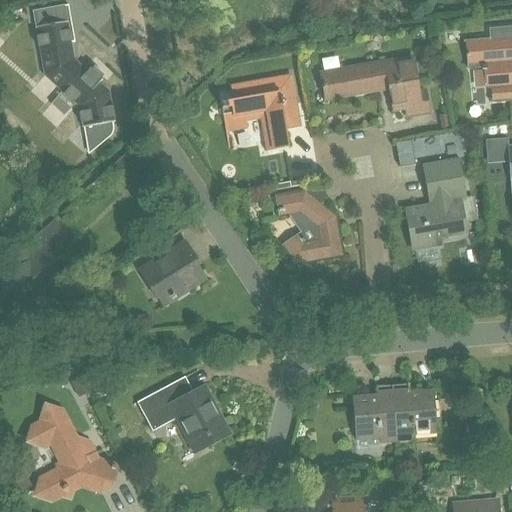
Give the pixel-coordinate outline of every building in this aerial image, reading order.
[(63,7),(32,13),(35,28),(43,77),(56,89),(61,94),(58,96),(71,108),(73,106),(78,110),(81,129),(82,129),(88,128),(89,136),(97,143),(108,132),(109,131),(110,129),(110,128),(110,127),(109,124),(113,124),(113,122),(112,123),(107,93),(100,87),(97,84),(100,81),(98,80),(89,72),(88,71),(85,74),(72,61),(69,44),(63,7)] [(468,67),(483,65),(485,87),(503,85),(505,100),(511,99),(511,26),(488,29),(489,41),(466,43),(468,67)] [(417,92),(411,57),(320,73),(325,100),(389,89),(393,112),(406,109),(407,118),(428,114),(424,90),(417,92)] [(241,99),(232,100),(221,102),(225,129),(246,125),(244,118),(263,115),(269,151),(289,147),(283,111),(294,109),(289,78),(239,87),(241,99)] [(153,165),(136,144),(109,167),(127,187),(153,165)] [(457,158),(423,164),(431,205),(406,210),(413,250),(438,246),(436,238),(463,233),(457,199),(464,198),(457,158)] [(279,196),(276,196),(279,219),(287,217),(300,215),(312,224),(298,234),(300,237),(284,248),(296,268),(345,259),(338,217),(320,204),(304,192),(279,196)] [(8,265),(10,270),(2,274),(30,327),(25,328),(27,342),(69,336),(67,323),(58,324),(32,275),(71,241),(52,220),(14,254),(17,260),(8,265)] [(193,257),(183,242),(139,270),(148,285),(150,284),(164,306),(204,280),(190,259),(193,257)] [(105,371),(91,374),(94,390),(109,387),(105,371)] [(408,385),(391,387),(395,437),(436,434),(433,393),(409,395),(408,385)] [(355,441),(395,437),(391,387),(375,388),(376,397),(352,400),(355,441)] [(174,406),(164,388),(136,403),(151,432),(176,419),(189,445),(207,435),(211,442),(228,433),(205,389),(174,406)] [(44,446),(51,443),(62,464),(58,466),(60,469),(39,480),(35,495),(50,500),(60,495),(69,497),(71,490),(85,483),(88,487),(99,491),(109,486),(115,468),(97,462),(88,445),(75,441),(61,413),(45,408),(41,422),(33,426),(28,441),(44,446)] [(113,430),(118,440),(124,436),(119,427),(113,430)] [(475,454),(464,455),(465,472),(477,471),(475,454)] [(389,511),(389,502),(368,504),(368,511),(363,511),(362,495),(331,498),(332,511),(389,511)] [(452,505),(452,511),(497,511),(497,500),(452,505)]
